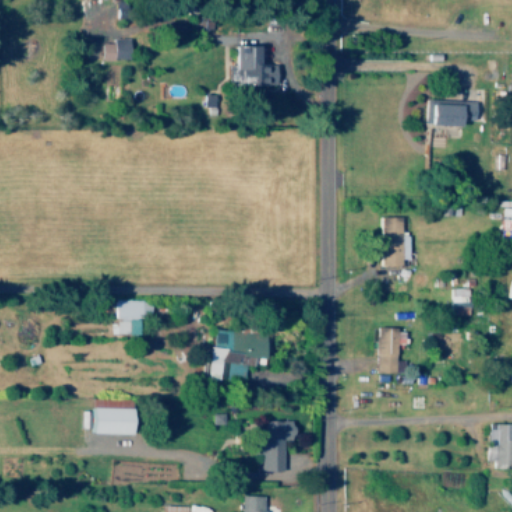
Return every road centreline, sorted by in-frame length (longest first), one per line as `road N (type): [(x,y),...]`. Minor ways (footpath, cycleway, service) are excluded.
road 1 (residential): [(323,511),(321,0)]
road 2 (residential): [(323,423),(511,420)]
road 3 (residential): [(321,28),(479,31)]
